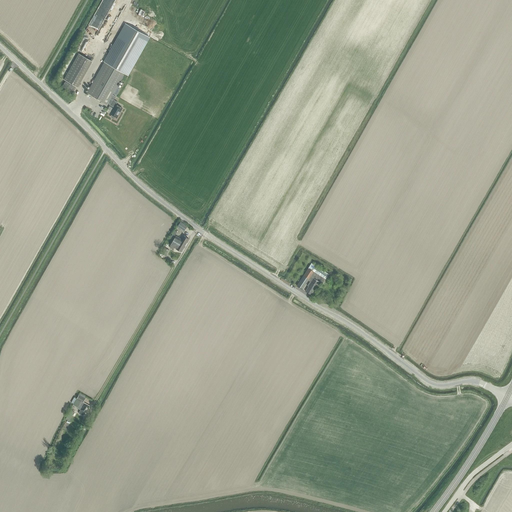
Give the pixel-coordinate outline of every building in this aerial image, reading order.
[(86,32),(96,36),(109,9),(99,5),(91,22),(86,32)] [(103,62),(105,63),(105,62),(124,73),(128,76),(150,37),(125,23),(103,62)] [(94,48),(97,43),(87,38),(84,44),(94,48)] [(64,80),(77,87),(92,61),(79,54),(64,80)] [(107,104),(110,106),(113,107),(110,114),(111,115),(111,116),(111,117),(113,119),(114,118),(115,117),(117,118),(122,108),(116,105),(117,102),(114,100),(116,96),(112,94),(124,73),(105,62),(105,63),(87,93),(106,104),(107,104)] [(62,87),(73,93),(76,88),(65,82),(62,87)] [(184,231),(187,226),(180,222),(177,226),(184,231)] [(181,239),(178,237),(176,236),(173,240),(173,241),(184,247),(189,239),(183,236),(181,239)] [(184,247),(173,241),(169,247),(172,248),(173,247),(181,252),(184,247)] [(308,286),(305,291),(311,295),(317,285),(318,285),(319,283),(322,284),(325,279),(326,279),(329,274),(311,263),(308,268),(297,286),(302,289),(308,280),(310,281),(307,286),(308,286)] [(86,413),(90,406),(83,402),(85,399),(86,397),(80,393),(79,395),(76,399),(74,397),(71,402),(74,404),(73,405),(77,407),(77,408),(80,410),(79,412),(79,413),(80,414),(81,415),(83,416),(84,415),(85,413),(86,413)] [(65,419),(69,421),(74,412),(70,410),(65,419)]
